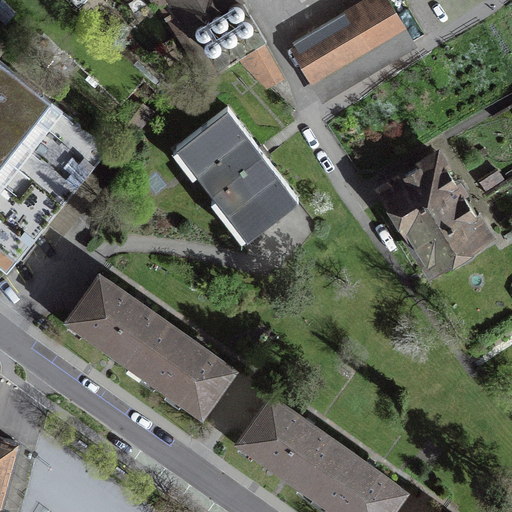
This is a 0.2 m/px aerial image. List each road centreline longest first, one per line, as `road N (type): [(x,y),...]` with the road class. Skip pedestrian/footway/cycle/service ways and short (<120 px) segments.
road 1 (residential): [(255,511),(0,329)]
road 2 (residential): [(249,0),(362,203)]
